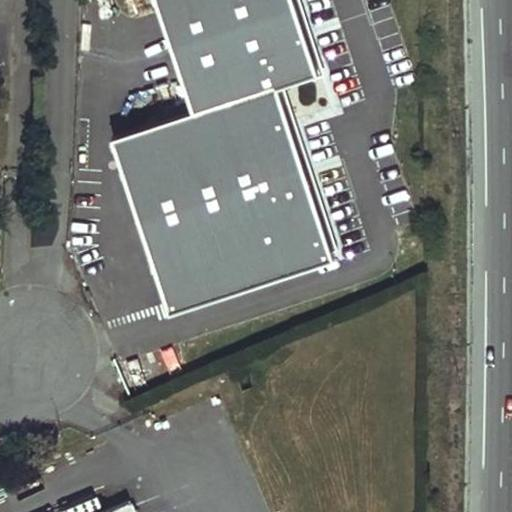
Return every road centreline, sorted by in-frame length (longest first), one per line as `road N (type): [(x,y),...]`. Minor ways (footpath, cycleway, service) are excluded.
road 1 (motorway): [(507,0),(507,511)]
road 2 (residential): [(0,418),(54,395),(61,317)]
